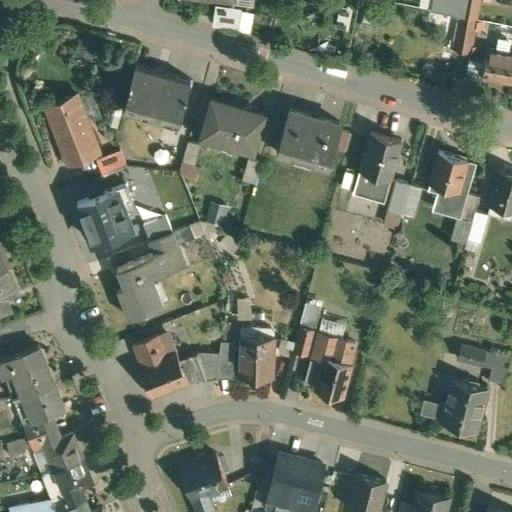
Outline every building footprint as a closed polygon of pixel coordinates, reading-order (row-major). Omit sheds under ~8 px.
[(434,0),(433,8),(453,12),(462,14),(464,0),(434,0)] [(480,0),(464,0),(462,14),(478,17),(480,0)] [(237,26),(239,3),(213,1),(211,23),(237,26)] [(462,14),(453,12),(451,23),(460,24),(456,46),(472,49),(478,17),(462,14)] [(511,49),(491,45),(486,73),(511,77),(511,49)] [(480,74),(482,61),(467,58),(465,72),(480,74)] [(189,79),(136,63),(123,107),(177,122),(189,79)] [(72,93),(40,105),(62,161),(93,149),(72,93)] [(98,101),(86,106),(95,130),(97,129),(107,126),(98,101)] [(240,109),(212,101),(202,133),(253,148),(263,114),(241,108),(240,109)] [(341,121),(289,108),(278,152),(329,165),(341,121)] [(107,126),(97,129),(101,138),(111,135),(107,126)] [(401,141),(370,132),(354,191),(385,200),(401,141)] [(189,139),(183,161),(195,164),(201,143),(189,139)] [(122,147),(98,156),(104,172),(127,163),(122,147)] [(474,161),(438,151),(429,182),(442,185),(436,206),(459,213),(458,215),(473,219),(480,195),(466,191),(474,161)] [(262,162),(249,159),(244,180),(256,183),(262,162)] [(511,171),(498,168),(488,201),(511,208),(511,171)] [(410,182),(398,178),(389,208),(402,211),(410,182)] [(421,185),(410,182),(402,211),(413,214),(421,185)] [(118,186),(105,191),(104,189),(94,193),(93,195),(79,200),(95,240),(134,225),(118,186)] [(476,209),(468,236),(479,239),(487,213),(476,209)] [(190,222),(173,229),(179,244),(196,238),(190,222)] [(173,229),(150,239),(155,253),(171,247),(172,247),(179,244),(173,229)] [(0,242),(0,270),(9,267),(0,242)] [(155,253),(119,267),(126,285),(119,287),(130,317),(150,310),(148,304),(157,300),(149,279),(179,267),(172,247),(171,247),(155,253)] [(9,267),(0,270),(0,313),(12,309),(7,297),(19,292),(9,267)] [(321,305),(307,301),(301,324),(315,328),(321,305)] [(201,307),(175,316),(179,329),(192,325),(205,320),(201,307)] [(315,328),(301,324),(295,347),(309,351),(315,328)] [(164,337),(161,330),(135,341),(144,364),(142,365),(154,392),(187,379),(180,360),(200,352),(201,352),(192,325),(179,329),(181,334),(173,337),(172,335),(164,337)] [(356,341),(319,331),(314,353),(325,356),(317,386),(344,393),(352,361),(351,361),(356,341)] [(275,335),(242,334),(240,373),(273,375),(275,335)] [(219,352),(217,377),(232,378),(235,341),(220,340),(219,352)] [(40,343),(0,358),(0,360),(5,374),(15,370),(24,393),(55,381),(40,343)] [(486,349),(462,343),(458,357),(482,364),(486,349)] [(508,355),(486,349),(482,364),(491,366),(489,376),(502,379),(508,355)] [(200,352),(180,360),(187,379),(217,377),(219,352),(201,352),(200,352)] [(489,386),(455,377),(444,418),(478,428),(489,386)] [(55,381),(24,393),(33,416),(23,420),(29,434),(57,423),(54,413),(66,408),(55,381)] [(442,403),(425,398),(421,411),(438,416),(442,403)] [(74,431),(62,436),(57,423),(29,434),(35,450),(45,446),(54,468),(84,456),(74,431)] [(23,439),(8,443),(12,454),(26,450),(23,439)] [(216,451),(180,465),(191,495),(208,488),(227,481),(216,451)] [(282,452),(270,496),(311,507),(323,464),(282,452)] [(54,468),(44,472),(54,498),(59,509),(86,498),(81,486),(94,481),(84,456),(54,468)] [(377,511),(386,479),(358,472),(348,507),(368,511),(377,511)] [(208,488),(191,495),(197,511),(201,511),(215,507),(208,488)] [(445,511),(450,497),(417,488),(410,511),(445,511)] [(54,498),(12,506),(13,511),(43,511),(59,509),(54,498)] [(43,511),(105,511),(103,506),(91,510),(86,498),(59,509),(43,511)]
